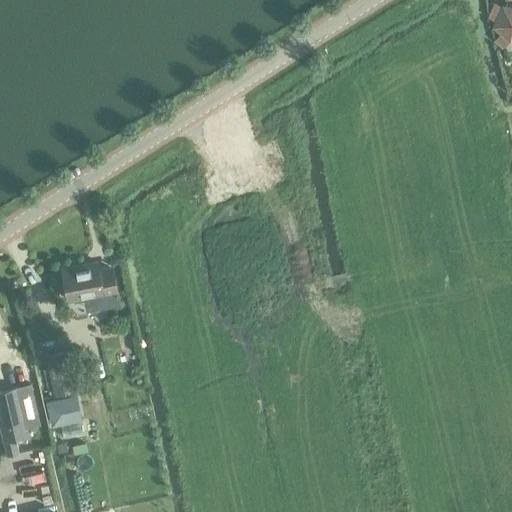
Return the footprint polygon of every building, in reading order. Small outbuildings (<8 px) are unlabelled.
[(489,13),(488,16),(490,17),(495,19),(493,25),(501,32),(495,39),(494,40),(496,41),(502,47),(508,40),(509,40),(510,40),(511,39),(511,4),(503,3),(502,5),(493,2),(489,13)] [(97,260),(62,267),(69,300),(83,298),(85,297),(104,293),(103,289),(117,286),(112,264),(98,267),(98,264),(97,260)] [(68,351),(46,355),(54,395),(76,390),(68,351)] [(0,428),(2,438),(3,441),(27,435),(25,423),(40,419),(31,382),(16,385),(0,389),(0,428)] [(76,393),(46,400),(51,425),(82,419),(76,393)] [(197,511),(511,511),(511,406),(300,457),(298,449),(263,457),(261,447),(237,453),(241,473),(191,485),(197,511)]
